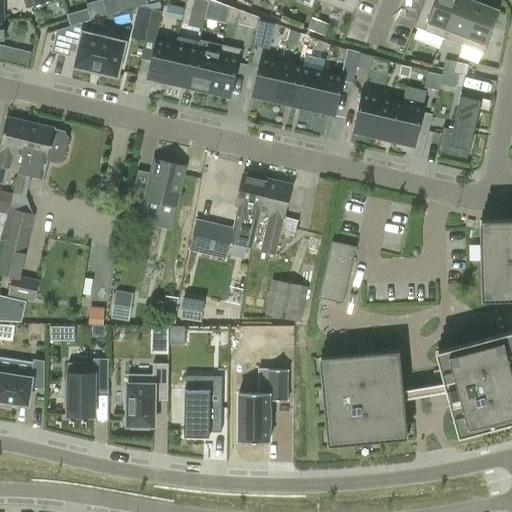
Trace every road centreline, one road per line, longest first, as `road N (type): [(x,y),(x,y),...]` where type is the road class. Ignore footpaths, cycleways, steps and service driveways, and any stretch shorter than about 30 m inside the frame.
road 1 (residential): [(511,457),(379,481),(272,486),(155,476),(0,443)]
road 2 (residential): [(0,85),(494,199)]
road 3 (residential): [(0,491),(162,511)]
